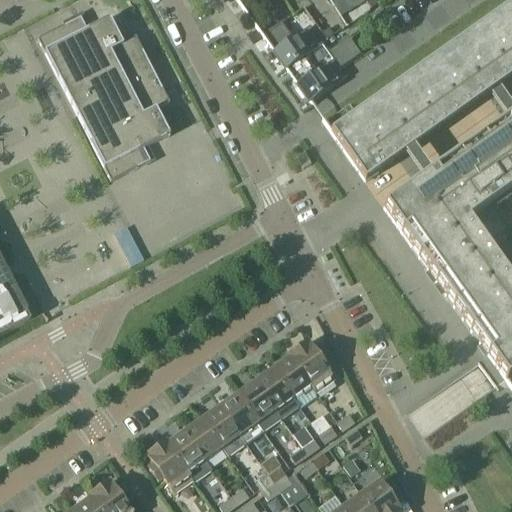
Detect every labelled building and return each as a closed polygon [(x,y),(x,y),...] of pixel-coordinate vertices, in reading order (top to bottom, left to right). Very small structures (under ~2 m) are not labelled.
[(377,6),(372,0),(361,0),(370,11),(376,7),(377,6)] [(511,6),(355,117),(348,108),(324,125),(322,123),(320,124),(329,136),(363,185),(377,176),(376,175),(380,172),(378,169),(511,74),(511,6)] [(146,256),(224,215),(195,158),(208,152),(194,125),(168,138),(155,113),(168,106),(134,41),(121,47),(108,21),(88,32),(78,12),(49,26),(53,34),(37,42),(146,256)] [(321,47),(308,29),(291,41),(280,25),(260,39),(284,73),(321,47)] [(321,48),(321,47),(284,73),(308,107),(345,81),(332,63),(315,75),(304,60),(321,48)] [(434,175),(382,211),(505,385),(507,384),(511,380),(511,119),(504,125),(505,127),(506,126),(510,131),(438,182),(434,177),(435,176),(434,175)] [(302,172),(310,168),(303,154),(295,159),(302,172)] [(0,338),(23,327),(0,281),(0,338)] [(318,353),(313,356),(306,346),(287,359),(315,398),(333,385),(322,369),(327,366),(318,353)] [(315,398),(287,359),(287,360),(288,362),(271,374),(291,402),(308,391),(314,398),(315,398)] [(271,374),(254,386),(274,415),(279,423),(297,411),(291,402),(271,374)] [(254,386),(236,399),(256,427),(262,435),(279,423),(274,415),(254,386)] [(236,399),(218,411),(239,440),(244,448),(262,435),(256,427),(236,399)] [(239,440),(218,411),(201,424),(221,452),(239,440)] [(353,427),(347,419),(335,427),(341,436),(353,427)] [(221,452),(201,424),(183,436),(203,465),(221,452)] [(318,440),(324,448),(335,440),(329,431),(318,440)] [(361,442),(355,434),(343,442),(349,450),(361,442)] [(203,465),(183,436),(166,448),(165,446),(164,447),(191,485),(192,485),(186,477),(203,465)] [(306,460),(318,452),(312,444),(300,452),(306,460)] [(191,485),(164,447),(146,460),(153,469),(148,473),(157,486),(162,482),(173,498),(191,485)] [(306,460),(300,452),(288,460),(294,469),(306,460)] [(327,466),(321,457),(309,465),(315,474),(327,466)] [(350,464),(341,470),(348,481),(358,475),(350,464)] [(315,474),(309,465),(298,474),(304,482),(315,474)] [(284,480),(278,471),(266,479),(272,488),(284,480)] [(272,488),(266,479),(254,487),(261,496),(272,488)] [(290,488),(284,480),(272,488),(279,497),(290,488)] [(129,506),(120,492),(115,496),(108,486),(89,499),(98,511),(125,511),(124,509),(129,506)] [(396,511),(392,507),(397,503),(388,490),(383,493),(378,486),(359,499),(368,511),(396,511)] [(279,497),(272,488),(261,496),(267,505),(279,497)] [(235,510),(247,502),(241,493),(229,502),(235,510)] [(98,511),(89,499),(89,500),(90,502),(75,511),(98,511)] [(368,511),(359,499),(342,511),(368,511)] [(232,511),(235,510),(229,502),(218,510),(218,511),(232,511)]
